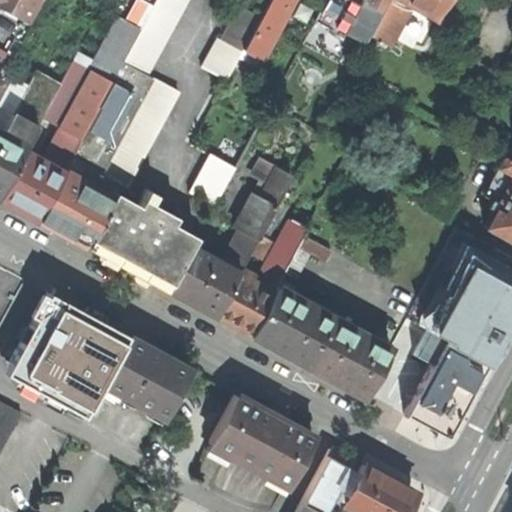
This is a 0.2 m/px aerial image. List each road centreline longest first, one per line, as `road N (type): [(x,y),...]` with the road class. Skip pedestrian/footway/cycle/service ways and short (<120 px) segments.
road 1 (residential): [(452,477),(0,224)]
road 2 (tertiary): [(511,366),(452,477)]
